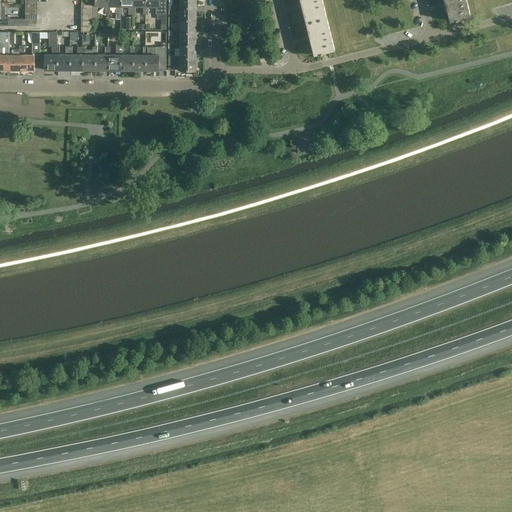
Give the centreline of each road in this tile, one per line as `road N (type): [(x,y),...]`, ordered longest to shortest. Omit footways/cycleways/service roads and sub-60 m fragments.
road 1 (motorway): [(511,276),(237,372),(0,431)]
road 2 (motorway): [(0,466),(294,398),(511,327)]
road 3 (residential): [(0,87),(182,89),(214,73)]
road 4 (residential): [(433,39),(295,69)]
